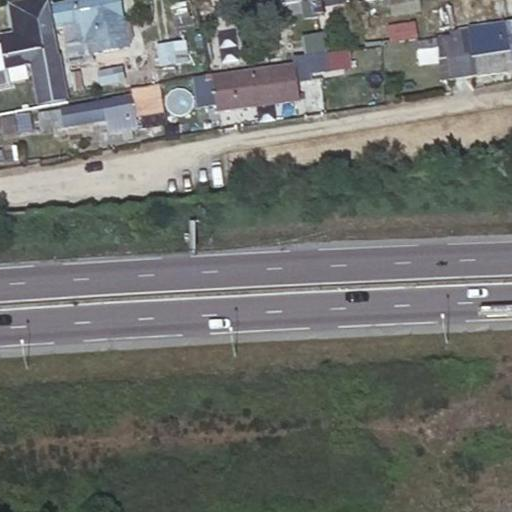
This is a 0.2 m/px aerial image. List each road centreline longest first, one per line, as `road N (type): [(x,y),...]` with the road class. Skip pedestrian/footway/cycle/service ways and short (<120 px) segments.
road 1 (residential): [(0,181),(511,96)]
road 2 (trunk): [(511,258),(0,284)]
road 3 (trunk): [(0,328),(511,302)]
